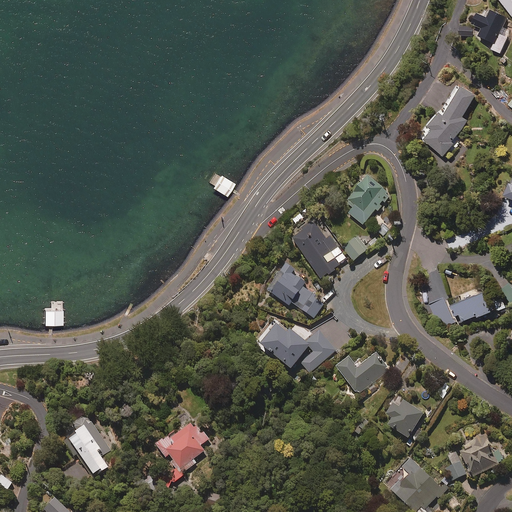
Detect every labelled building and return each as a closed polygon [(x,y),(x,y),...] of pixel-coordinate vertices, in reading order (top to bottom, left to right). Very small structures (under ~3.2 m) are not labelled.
[(511,0),(499,0),(511,16),(511,0)] [(508,19),(492,11),(488,19),(480,15),(474,26),(483,30),(480,37),(493,45),(491,50),(501,55),(511,33),(511,31),(503,27),(508,19)] [(478,98),(465,88),(445,117),(441,115),(430,129),(433,132),(425,143),(445,157),(469,123),(463,119),(478,98)] [(234,183),(220,174),(211,187),(226,197),(234,183)] [(363,226),(376,211),(379,214),(391,199),(388,197),(389,195),(368,178),(346,204),(353,210),(349,215),(363,226)] [(381,217),(371,227),(384,239),(391,231),(386,227),(388,224),(381,217)] [(328,238),(317,222),(292,240),(321,280),(348,261),(330,237),(328,238)] [(368,251),(358,238),(343,250),(354,263),(368,251)] [(296,272),(287,266),(268,292),(290,308),(293,305),(314,320),(325,304),(303,288),(306,284),(293,275),(296,272)] [(511,287),(510,285),(499,293),(508,307),(511,304),(511,287)] [(464,324),(478,319),(479,320),(493,315),(486,296),(453,308),(457,319),(461,318),(464,324)] [(454,323),(445,300),(430,306),(439,329),(454,323)] [(503,302),(496,305),(498,313),(506,310),(503,302)] [(62,308),(43,308),(44,327),(63,326),(62,308)] [(305,344),(280,324),(261,348),(292,372),(310,349),(314,351),(302,366),(314,375),(335,347),(314,331),(305,344)] [(358,396),(364,391),(368,396),(377,389),(373,384),(389,372),(376,356),(358,371),(350,360),(337,370),(358,396)] [(424,418),(404,405),(400,411),(394,407),(387,419),(393,422),(389,429),(409,441),(424,418)] [(111,451),(87,418),(64,435),(69,443),(94,476),(107,467),(101,458),(111,451)] [(172,438),(159,447),(176,472),(170,476),(176,484),(210,460),(200,445),(204,443),(192,427),(174,440),(172,438)] [(465,453),(461,454),(472,478),(500,465),(499,464),(503,462),(499,452),(493,455),(485,438),(463,449),(465,453)] [(467,476),(457,454),(449,458),(453,467),(447,470),(453,482),(467,476)] [(393,493),(411,511),(432,511),(428,507),(443,493),(411,461),(403,470),(409,476),(393,493)] [(14,484),(3,475),(0,478),(0,483),(9,491),(14,484)] [(447,477),(441,482),(446,489),(453,484),(447,477)] [(454,496),(446,502),(453,511),(455,511),(462,507),(454,496)] [(67,511),(55,501),(45,511),(67,511)]
